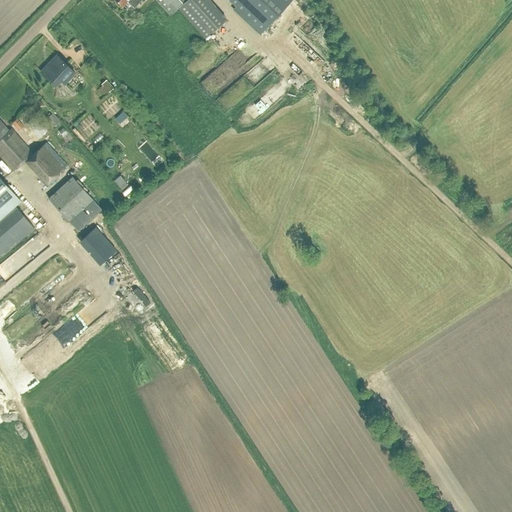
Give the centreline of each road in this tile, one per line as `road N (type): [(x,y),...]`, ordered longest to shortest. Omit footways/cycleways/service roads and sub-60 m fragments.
road 1 (track): [(309,73),(511,264)]
road 2 (track): [(309,73),(317,120),(275,237),(285,277)]
road 3 (track): [(0,362),(68,511)]
